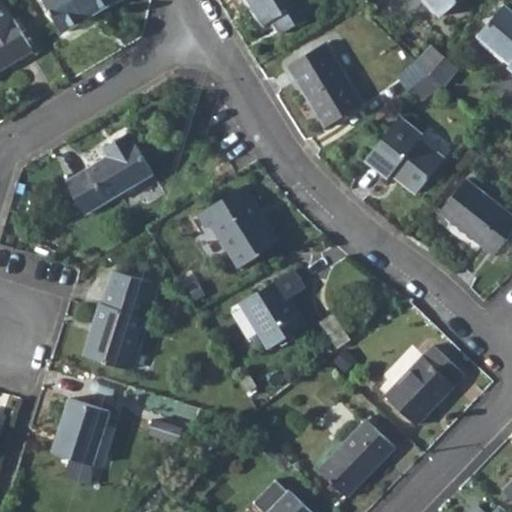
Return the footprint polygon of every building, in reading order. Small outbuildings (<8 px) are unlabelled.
[(41,0),(60,32),(113,0),(41,0)] [(299,0),(244,0),(262,29),(269,24),(276,36),(309,16),(299,0)] [(433,0),(447,16),(464,0),(433,0)] [(0,28),(13,65),(32,55),(12,21),(10,22),(0,4),(0,28)] [(511,6),(510,5),(484,36),(511,59),(511,6)] [(0,73),(13,65),(0,28),(0,73)] [(429,41),(403,79),(434,100),(460,62),(429,41)] [(322,43),(283,66),(321,127),(360,104),(322,43)] [(400,117),(365,159),(388,178),(392,173),(416,193),(443,159),(418,139),(421,134),(400,117)] [(102,155),(60,179),(79,212),(149,170),(125,129),(97,146),(102,155)] [(511,215),(468,177),(440,209),(493,256),(511,234),(511,215)] [(240,184),(194,212),(203,226),(209,223),(236,266),(277,241),(240,184)] [(288,265),(237,298),(265,343),(304,320),(287,293),(301,285),(288,265)] [(75,352),(122,366),(137,314),(134,313),(144,281),(105,269),(95,301),(92,300),(85,323),(75,352)] [(434,343),(386,392),(417,423),(465,372),(434,343)] [(65,454),(88,461),(104,408),(83,401),(65,454)] [(366,416),(318,465),(346,493),(395,443),(366,416)] [(275,475),(248,504),(257,511),(256,511),(262,511),(287,487),(275,475)] [(256,511),(257,511),(256,511),(316,511),(288,485),(287,487),(262,511),(256,511)] [(508,511),(498,502),(488,511),(477,502),(467,511),(508,511)]
